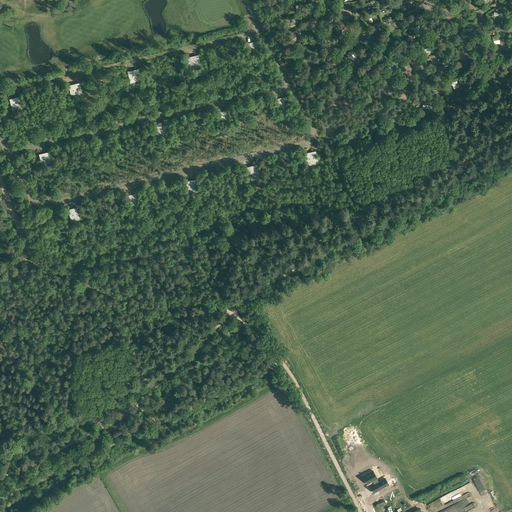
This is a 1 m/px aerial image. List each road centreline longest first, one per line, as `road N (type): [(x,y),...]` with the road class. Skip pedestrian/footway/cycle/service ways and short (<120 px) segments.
road 1 (track): [(511,157),(266,284),(232,312)]
road 2 (track): [(0,500),(280,360)]
road 3 (track): [(232,312),(208,301),(136,303),(47,266),(27,246),(0,181)]
road 4 (track): [(232,312),(129,412),(0,477)]
road 5 (unknown): [(423,5),(366,31),(345,52),(347,68),(446,105),(511,77)]
road 6 (track): [(360,511),(287,367),(232,312)]
